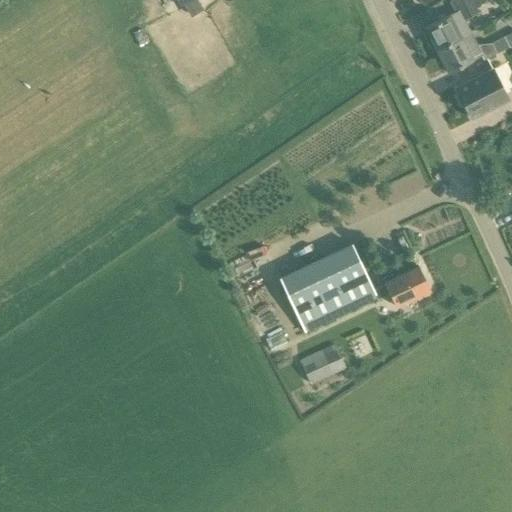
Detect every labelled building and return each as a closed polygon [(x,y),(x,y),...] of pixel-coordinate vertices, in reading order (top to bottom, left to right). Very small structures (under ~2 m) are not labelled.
[(432,51),(435,49),(467,33),(470,31),(464,19),(479,12),(473,0),(452,0),(449,2),(456,14),(451,17),(450,14),(424,28),(427,35),(425,36),(432,51)] [(467,33),(435,49),(447,73),(480,56),(482,60),(511,45),(511,32),(491,43),(477,45),(471,32),(470,31),(467,33)] [(464,106),(470,118),(507,99),(492,70),(455,89),(458,93),(456,97),(460,105),(464,106)] [(394,306),(429,290),(418,266),(373,289),(351,243),(278,278),(304,332),(376,297),(376,299),(388,293),(394,306)] [(299,361),(309,383),(345,367),(334,345),(299,361)]
